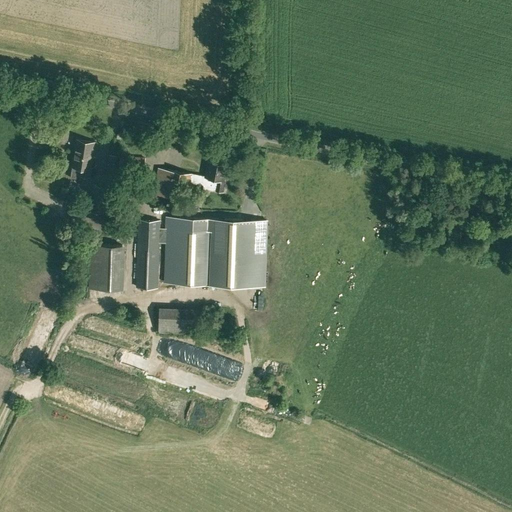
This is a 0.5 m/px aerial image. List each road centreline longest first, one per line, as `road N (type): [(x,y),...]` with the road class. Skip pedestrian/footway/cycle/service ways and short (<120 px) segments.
road 1 (unclassified): [(511,193),(0,82)]
road 2 (unknown): [(170,117),(123,289),(110,306),(69,327),(39,388)]
